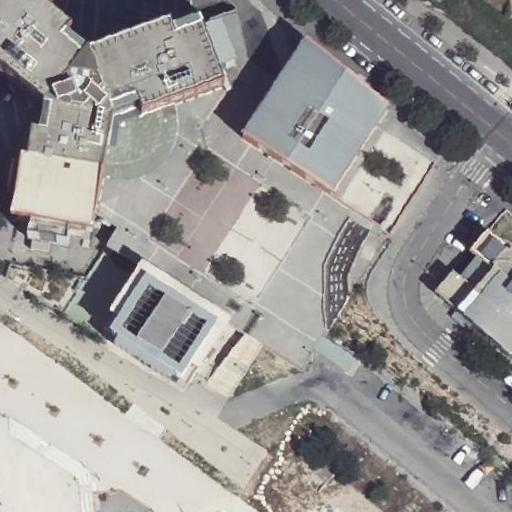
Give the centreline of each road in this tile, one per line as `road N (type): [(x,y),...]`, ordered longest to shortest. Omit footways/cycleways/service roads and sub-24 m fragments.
road 1 (residential): [(509,138),(468,179),(403,282),(411,322),(511,410)]
road 2 (secondary): [(509,138),(338,0)]
